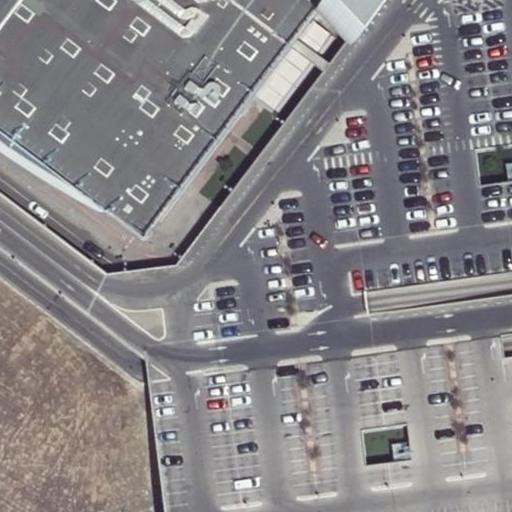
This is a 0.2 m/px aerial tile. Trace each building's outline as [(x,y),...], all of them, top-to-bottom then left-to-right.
[(0,0),(0,128),(148,243),(243,116),(255,101),(291,53),(298,44),(313,25),(326,8),(332,0),(0,0)] [(511,511),(511,0),(394,0),(376,23),(358,37),(356,35),(331,69),(314,57),(298,44),(291,53),(309,66),(325,78),(194,250),(178,272),(135,277),(107,281),(102,291),(93,311),(88,321),(147,365),(148,371),(150,391),(166,511),(511,511)] [(332,0),(326,8),(342,23),(356,35),(358,37),(376,23),(394,0),(332,0)] [(298,44),(314,57),(342,23),(326,8),(313,25),(298,44)] [(291,53),(255,101),(263,107),(272,114),(295,85),(309,66),(291,53)]
